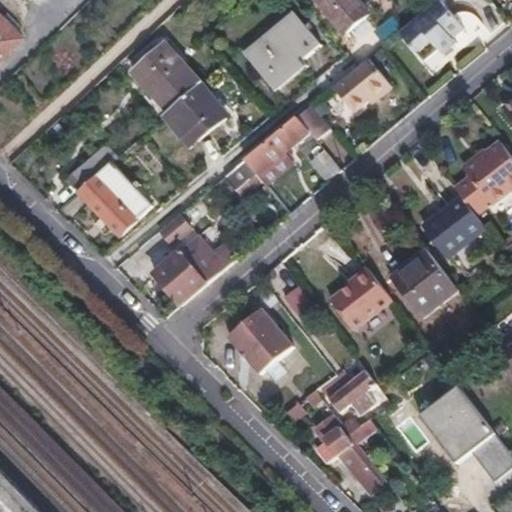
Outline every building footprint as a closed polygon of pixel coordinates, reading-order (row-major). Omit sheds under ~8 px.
[(320,0),(346,30),(368,13),(356,0),(320,0)] [(441,0),(440,0),(401,33),(425,62),(442,48),(445,52),(458,42),(455,37),(465,28),(441,0)] [(246,53),(259,68),(265,64),(280,82),(322,46),(294,12),(246,53)] [(0,16),(0,60),(22,39),(0,16)] [(169,114),(202,86),(165,44),(134,72),(169,114)] [(358,68),(336,87),(355,111),(371,99),(379,93),(383,97),(396,87),(372,57),(358,68)] [(265,64),(259,68),(274,87),(280,82),(265,64)] [(229,115),(203,85),(202,86),(169,114),(166,117),(191,147),(229,115)] [(379,93),(371,99),(374,104),(383,97),(379,93)] [(312,107),(299,118),(312,133),(318,142),(332,131),(312,107)] [(247,162),(265,183),(266,185),(285,168),(279,161),(288,154),(312,133),(299,118),(247,162)] [(511,189),(511,157),(500,142),(465,169),(470,176),(455,186),(460,192),(476,213),(490,201),(493,204),(511,189)] [(113,164),(114,163),(119,159),(107,147),(101,152),(113,164)] [(70,179),(82,192),(82,191),(113,164),(101,152),(70,179)] [(279,161),(285,168),(294,161),(288,154),(279,161)] [(82,191),(82,192),(123,235),(154,205),(114,163),(113,164),(82,191)] [(476,213),(460,192),(422,220),(446,252),(483,223),(476,213)] [(172,224),(158,235),(170,249),(191,232),(179,218),(172,224)] [(447,274),(436,259),(420,239),(384,267),(412,302),(447,274)] [(171,286),(187,304),(203,290),(241,258),(234,251),(217,265),(206,251),(199,250),(187,260),(181,253),(157,273),(168,287),(171,286)] [(396,300),(370,267),(357,278),(359,281),(343,294),(365,322),(396,300)] [(300,286),(286,295),(303,321),(317,311),(300,286)] [(365,322),(343,294),(335,300),(357,329),(365,322)] [(232,337),(263,375),(297,347),(266,309),(232,337)] [(511,331),(500,341),(511,356),(511,331)] [(381,385),(372,372),(335,401),(344,414),(381,385)] [(403,377),(386,391),(392,398),(409,385),(403,377)] [(319,390),(312,396),(319,405),(326,400),(319,390)] [(310,411),(303,402),(292,412),(299,420),(310,411)] [(477,406),(465,415),(488,446),(494,442),(500,437),(477,406)] [(366,412),(348,426),(353,434),(373,420),(366,412)] [(373,420),(353,434),(362,446),(381,430),(373,420)] [(365,458),(342,427),(324,441),(331,451),(334,448),(336,452),(326,459),(338,476),(348,467),(362,485),(376,474),(363,459),(365,458)] [(478,454),(488,468),(489,467),(505,455),(494,442),(488,446),(478,454)] [(497,477),(511,465),(511,452),(511,451),(505,455),(489,467),(497,477)] [(479,511),(461,488),(453,494),(466,511),(479,511)]
